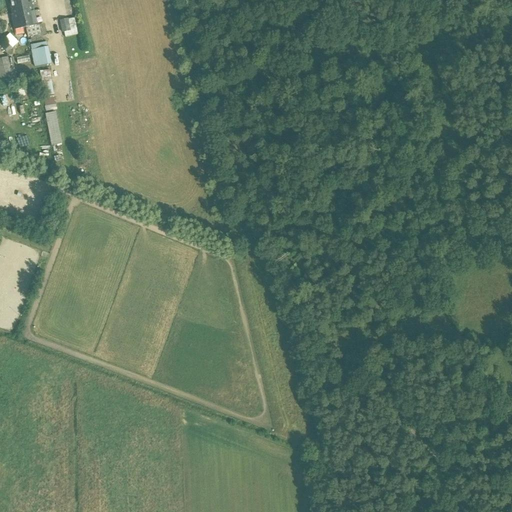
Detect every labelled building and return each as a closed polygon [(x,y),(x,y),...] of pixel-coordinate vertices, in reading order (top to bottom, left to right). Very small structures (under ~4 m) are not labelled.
[(26,28),(19,0),(8,0),(12,15),(11,16),(14,30),(26,28)] [(19,0),(26,28),(37,25),(34,11),(33,11),(30,0),(19,0)] [(68,20),(60,21),(62,33),(64,32),(70,32),(68,20)] [(7,42),(12,47),(12,48),(18,42),(9,34),(4,39),(7,42)] [(7,42),(2,47),(7,52),(12,47),(7,42)] [(30,46),(35,67),(51,64),(46,43),(30,46)] [(0,60),(0,80),(3,92),(14,90),(6,59),(0,60)] [(45,70),(46,94),(55,94),(54,70),(45,70)] [(24,95),(22,87),(25,86),(24,83),(21,83),(16,85),(18,96),(24,95)] [(59,104),(48,105),(53,144),(63,143),(59,104)]
